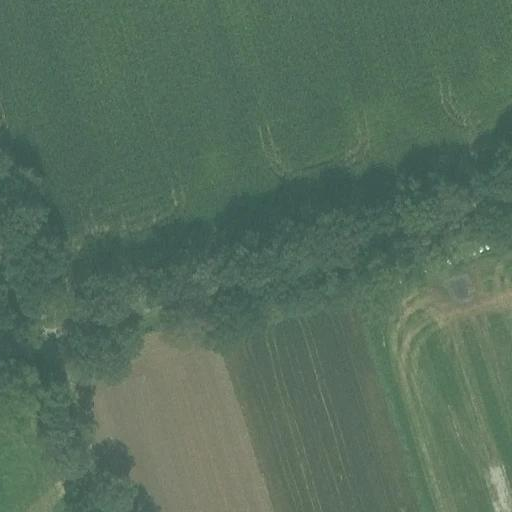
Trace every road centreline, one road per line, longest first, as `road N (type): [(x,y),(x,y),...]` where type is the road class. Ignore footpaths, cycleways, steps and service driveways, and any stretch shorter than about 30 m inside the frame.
road 1 (track): [(511,199),(43,349)]
road 2 (unclassified): [(0,363),(43,349),(0,211)]
road 3 (track): [(95,511),(43,349)]
